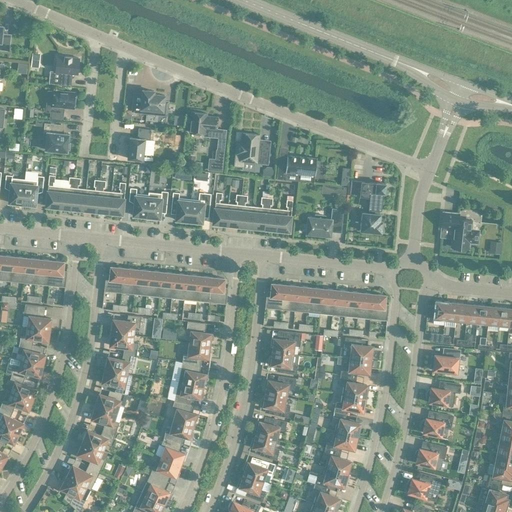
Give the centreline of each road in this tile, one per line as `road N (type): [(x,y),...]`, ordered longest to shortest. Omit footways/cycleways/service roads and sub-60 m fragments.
road 1 (residential): [(429,171),(126,47)]
road 2 (residential): [(20,511),(81,402),(101,240)]
road 3 (residential): [(77,237),(53,397),(0,502)]
road 4 (tertiary): [(408,66),(241,0)]
road 5 (residential): [(399,454),(421,294),(430,279)]
road 6 (residential): [(393,272),(373,443)]
road 7 (residential): [(244,406),(266,258)]
road 8 (residential): [(238,255),(217,399)]
road 9 (residential): [(238,255),(101,240)]
road 10 (residential): [(393,272),(266,258)]
road 11 (residential): [(84,155),(98,35)]
